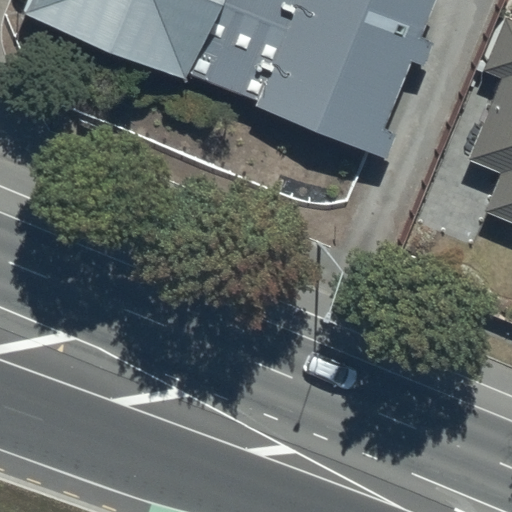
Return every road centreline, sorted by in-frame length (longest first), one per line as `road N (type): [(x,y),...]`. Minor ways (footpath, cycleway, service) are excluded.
road 1 (trunk): [(0,273),(308,395),(511,500)]
road 2 (trunk): [(344,511),(0,390)]
